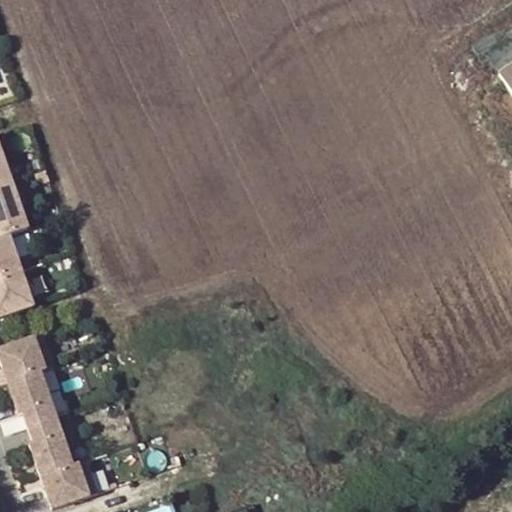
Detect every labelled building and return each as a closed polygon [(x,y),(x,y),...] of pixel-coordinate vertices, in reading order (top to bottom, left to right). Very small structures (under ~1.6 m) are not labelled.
[(511,66),(495,79),(511,103),(511,66)] [(0,187),(9,184),(0,157),(0,187)] [(0,187),(0,240),(7,238),(26,232),(9,184),(0,187)] [(0,280),(19,274),(7,238),(0,240),(0,280)] [(0,319),(32,309),(19,274),(0,280),(0,319)] [(0,351),(0,366),(7,386),(38,375),(34,363),(49,358),(42,337),(0,351)] [(53,370),(49,358),(34,363),(38,375),(53,370)] [(38,375),(7,386),(18,418),(21,417),(26,431),(54,421),(38,375)] [(27,446),(39,479),(71,468),(54,421),(26,431),(31,445),(27,446)] [(85,462),(71,468),(75,480),(90,475),(85,462)] [(39,479),(50,511),(97,495),(90,475),(75,480),(71,468),(39,479)]
